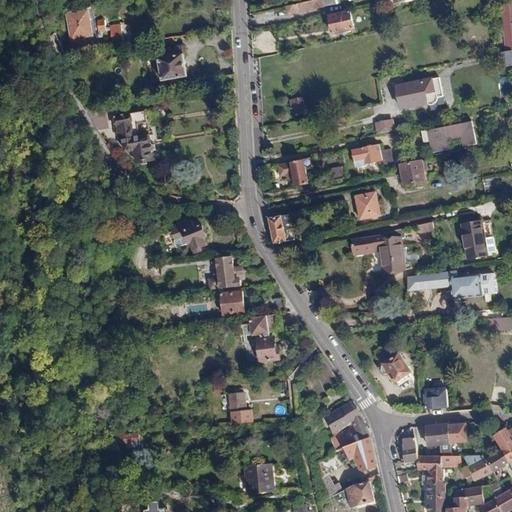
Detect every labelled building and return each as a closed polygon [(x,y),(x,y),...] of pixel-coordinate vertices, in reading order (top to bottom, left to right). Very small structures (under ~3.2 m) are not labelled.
[(319,0),(311,0),(287,5),(288,13),(314,8),(313,5),(320,4),(319,0)] [(89,10),(65,14),(69,40),(93,36),(89,10)] [(351,10),(327,15),(332,34),(355,29),(351,10)] [(97,21),(98,35),(106,34),(105,20),(97,21)] [(120,26),(109,27),(112,41),(123,40),(120,26)] [(180,44),(155,48),(160,79),(185,75),(180,44)] [(511,50),(498,53),(500,60),(501,60),(503,66),(511,64),(511,50)] [(443,95),(439,77),(394,83),(399,109),(427,104),(431,104),(435,103),(437,100),(437,97),(443,95)] [(234,88),(219,90),(221,104),(235,102),(234,88)] [(304,112),(301,96),(289,98),(291,103),(294,103),(296,113),(304,112)] [(116,136),(116,141),(128,153),(137,162),(153,161),(150,138),(135,140),(133,129),(138,129),(136,124),(148,123),(146,110),(117,113),(118,120),(113,121),(116,136)] [(108,128),(106,113),(90,116),(97,129),(108,128)] [(394,120),(375,124),(377,135),(396,131),(394,120)] [(431,129),(433,139),(430,139),(432,153),(451,149),(449,137),(461,134),(463,146),(476,144),(472,120),(431,129)] [(378,145),(351,150),(354,161),(366,159),(367,162),(382,161),(378,145)] [(391,149),(381,150),(385,169),(395,167),(391,149)] [(432,159),(398,164),(402,186),(427,181),(426,178),(436,176),(432,159)] [(307,183),(304,160),(278,164),(280,177),(291,175),(292,185),(307,183)] [(346,166),(333,169),(335,179),(348,176),(346,166)] [(377,192),(355,196),(359,221),(382,217),(377,192)] [(282,215),(268,218),(273,243),(287,241),(282,215)] [(196,249),(204,245),(200,238),(202,237),(197,226),(188,230),(185,222),(182,223),(181,221),(176,224),(177,226),(167,229),(172,240),(181,237),(185,245),(186,244),(190,254),(197,251),(196,249)] [(481,221),(462,225),(469,259),(488,255),(481,221)] [(420,233),(430,231),(428,222),(418,225),(420,233)] [(405,272),(399,231),(349,239),(354,256),(380,252),(383,275),(405,272)] [(230,235),(231,243),(248,241),(243,233),(230,235)] [(493,235),(486,236),(489,253),(496,252),(493,235)] [(233,256),(215,258),(217,275),(208,276),(209,290),(241,287),(240,278),(236,278),(233,256)] [(448,272),(406,276),(408,292),(449,288),(448,272)] [(481,276),(469,277),(469,274),(460,275),(461,278),(452,278),(453,288),(458,288),(459,299),(483,297),(481,276)] [(268,277),(254,279),(255,286),(269,284),(268,277)] [(206,297),(219,295),(221,314),(242,312),(240,291),(219,293),(219,291),(205,293),(206,297)] [(282,298),(269,300),(271,312),(284,310),(282,298)] [(267,315),(241,318),(243,335),(269,332),(281,331),(279,314),(267,315)] [(511,320),(492,321),(493,332),(511,331),(511,320)] [(273,337),(255,339),(258,361),(277,359),(276,349),(274,349),(273,337)] [(410,373),(398,352),(381,363),(382,366),(381,368),(381,370),(384,375),(388,376),(390,374),(396,383),(410,373)] [(448,388),(424,389),(424,408),(449,408),(448,388)] [(243,391),(229,392),(230,411),(244,410),(243,391)] [(360,440),(371,436),(353,402),(324,419),(333,434),(353,423),(360,440)] [(244,410),(230,411),(231,423),(253,421),(253,409),(244,410)] [(448,425),(449,444),(467,442),(466,424),(448,425)] [(448,425),(425,426),(425,446),(449,444),(448,425)] [(501,449),(508,458),(511,455),(511,428),(509,431),(507,428),(492,435),(501,449)] [(378,466),(371,436),(360,440),(342,448),(348,461),(353,459),(359,472),(378,466)] [(416,455),(416,438),(402,438),(403,462),(417,462),(416,455)] [(135,442),(113,445),(114,454),(136,451),(135,442)] [(485,452),(493,470),(509,461),(508,458),(501,449),(485,452)] [(468,465),(462,467),(467,477),(473,474),(475,480),(493,470),(485,452),(464,456),(468,465)] [(444,511),(443,456),(416,455),(417,462),(418,470),(427,470),(427,482),(425,511),(444,511)] [(244,478),(275,475),(274,463),(243,466),(244,478)] [(329,473),(323,479),(327,497),(341,491),(339,483),(333,484),(329,473)] [(275,475),(244,478),(245,490),(276,487),(275,475)] [(345,488),(350,508),(375,502),(369,481),(345,488)] [(490,487),(492,491),(501,486),(499,482),(490,487)] [(466,511),(466,505),(483,504),(482,486),(453,489),(454,508),(446,509),(446,511),(466,511)] [(501,486),(492,491),(495,496),(494,500),(499,511),(507,511),(511,509),(511,487),(504,492),(501,486)] [(499,511),(494,500),(479,507),(480,511),(499,511)]
